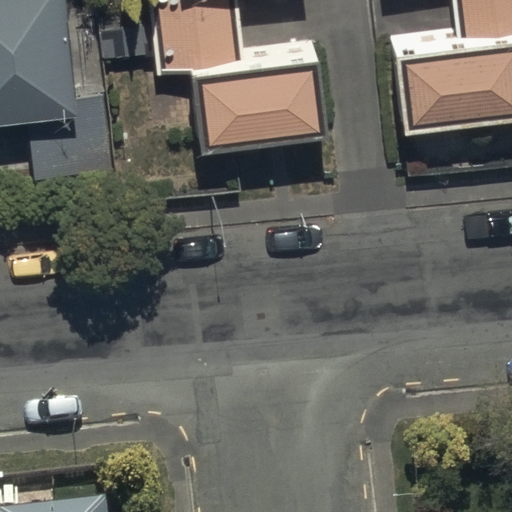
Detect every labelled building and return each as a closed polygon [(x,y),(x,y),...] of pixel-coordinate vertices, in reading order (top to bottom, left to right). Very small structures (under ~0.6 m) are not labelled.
[(62,0),(0,0),(0,86),(72,78),(62,0)] [(190,56),(240,51),(234,0),(149,0),(155,60),(190,56)] [(511,0),(450,0),(455,36),(511,29),(511,0)] [(395,41),(402,106),(511,95),(511,29),(455,36),(395,41)] [(190,56),(198,137),(323,125),(315,46),(240,51),(190,56)]
